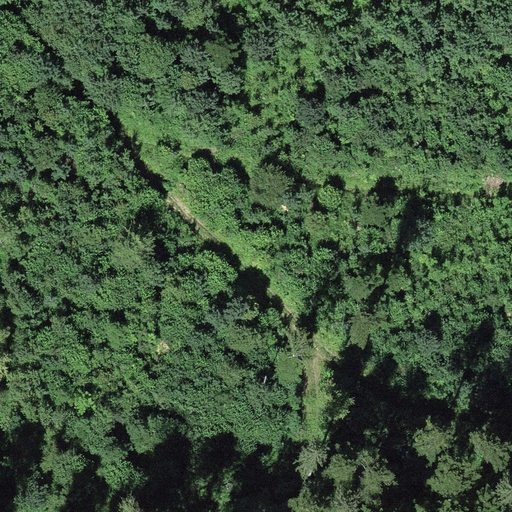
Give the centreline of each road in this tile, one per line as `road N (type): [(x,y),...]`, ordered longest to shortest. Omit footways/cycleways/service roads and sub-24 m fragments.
road 1 (track): [(126,134),(309,346),(396,400),(511,421)]
road 2 (track): [(126,134),(323,179),(511,188)]
road 3 (track): [(179,511),(280,480),(305,447),(309,346)]
road 4 (track): [(126,134),(0,13)]
